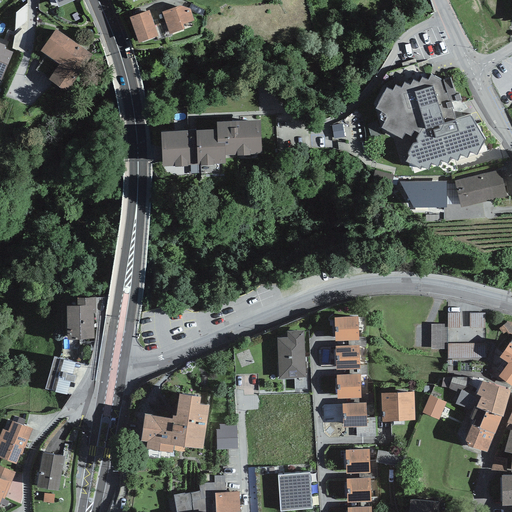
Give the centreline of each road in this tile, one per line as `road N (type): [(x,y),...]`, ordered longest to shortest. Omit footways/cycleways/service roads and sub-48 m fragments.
road 1 (tertiary): [(511,303),(417,282),(351,286),(147,366),(114,365)]
road 2 (tertiary): [(114,365),(137,150),(124,74),(98,0)]
road 3 (residential): [(311,341),(328,511)]
road 4 (tertiary): [(89,511),(114,365)]
road 5 (residential): [(238,389),(245,511)]
road 6 (residential): [(474,511),(511,397)]
